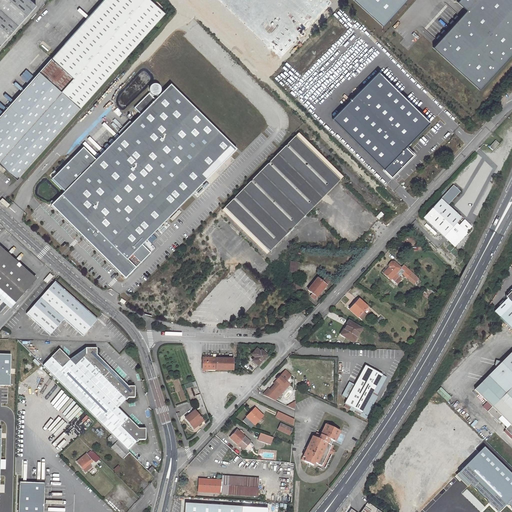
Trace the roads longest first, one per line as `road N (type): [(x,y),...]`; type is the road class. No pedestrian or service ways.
road 1 (residential): [(284,347),(511,104)]
road 2 (secondary): [(484,252),(413,381),(329,504)]
road 3 (tertiary): [(0,213),(137,337)]
road 4 (unknown): [(97,337),(140,378),(158,443),(154,453),(142,447)]
road 5 (unclassified): [(284,347),(275,339),(137,337)]
road 6 (unknown): [(511,444),(467,408),(462,392),(478,367),(511,352)]
road 7 (unknown): [(23,193),(122,288)]
road 8 (tertiary): [(171,457),(137,337)]
